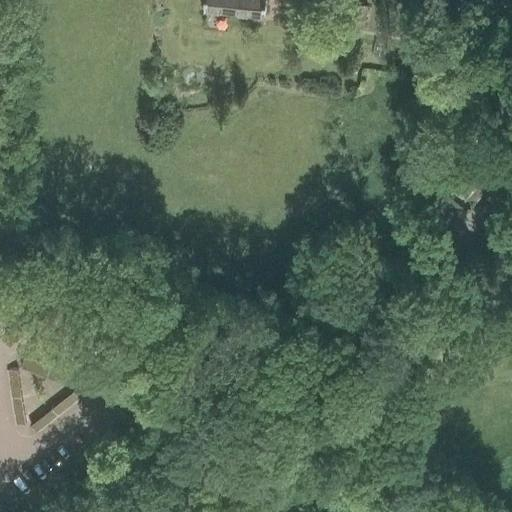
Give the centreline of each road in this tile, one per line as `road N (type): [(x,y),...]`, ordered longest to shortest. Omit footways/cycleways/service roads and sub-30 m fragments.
road 1 (residential): [(126,511),(287,365),(241,331),(28,244),(0,224)]
road 2 (track): [(287,365),(338,397),(511,256)]
road 3 (track): [(338,397),(437,511)]
